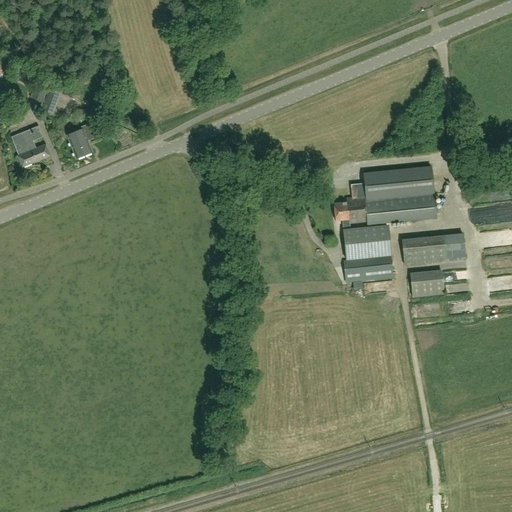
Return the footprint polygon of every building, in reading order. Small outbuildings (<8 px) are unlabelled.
[(37,84),(35,87),(34,86),(30,98),(42,102),(46,91),(46,90),(47,88),(37,84)] [(50,86),(49,89),(41,110),(53,115),(61,94),(56,92),(58,88),(50,86)] [(82,127),(83,130),(66,136),(75,159),(92,152),(88,142),(96,138),(91,124),(82,127)] [(22,167),(50,156),(45,145),(36,149),(32,141),(42,137),(38,127),(11,137),(18,156),(22,167)] [(351,185),(351,194),(352,198),(346,199),(347,202),(334,204),(335,221),(342,221),(343,228),(350,227),(349,224),(367,222),(367,225),(435,219),(431,167),(363,174),(364,184),(351,185)] [(393,278),(391,256),(387,225),(342,230),(346,260),(343,260),(345,279),(363,278),(363,281),(393,278)] [(403,234),(404,262),(446,261),(446,233),(403,234)] [(452,240),(453,255),(467,254),(466,240),(452,240)] [(409,271),(412,297),(444,295),(441,268),(409,271)] [(457,292),(471,292),(471,282),(457,282),(457,292)]
